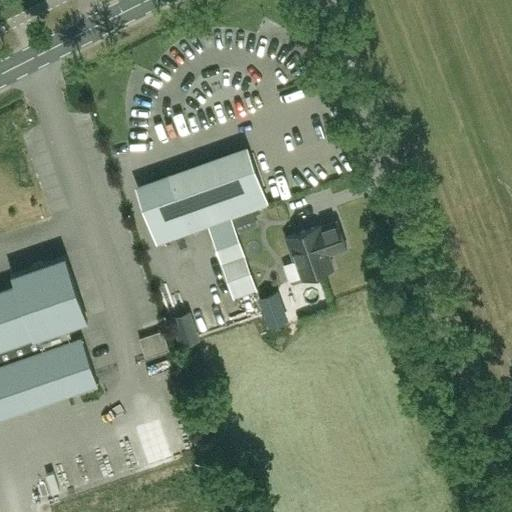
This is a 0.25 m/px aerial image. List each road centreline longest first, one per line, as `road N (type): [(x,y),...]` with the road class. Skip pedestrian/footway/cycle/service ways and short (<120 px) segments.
road 1 (unclassified): [(509,511),(326,0)]
road 2 (secondary): [(0,76),(150,0)]
